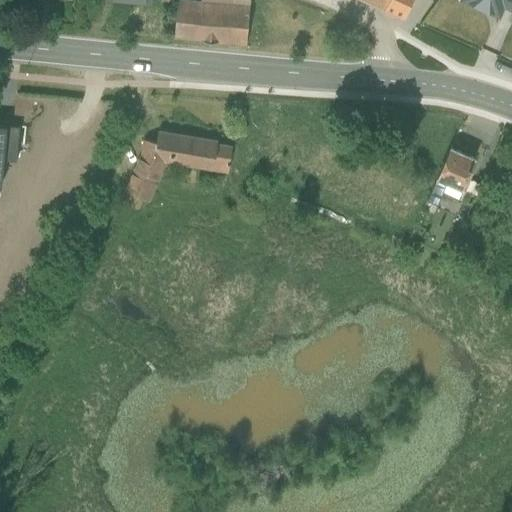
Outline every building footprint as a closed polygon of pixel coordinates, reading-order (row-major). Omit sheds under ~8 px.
[(200,0),(200,2),(178,0),(176,0),(173,37),(246,44),(248,0),(200,0)] [(410,0),(377,0),(375,6),(403,19),(410,0)] [(511,0),(473,0),(501,12),(505,2),(511,4),(511,0)] [(4,160),(15,160),(19,127),(0,125),(0,186),(1,187),(4,160)] [(118,191),(144,204),(165,164),(226,174),(231,147),(215,144),(215,140),(155,130),(153,142),(144,140),(118,191)] [(451,148),(427,199),(437,204),(447,183),(459,188),(473,158),(451,148)] [(229,186),(228,202),(245,203),(246,187),(229,186)]
